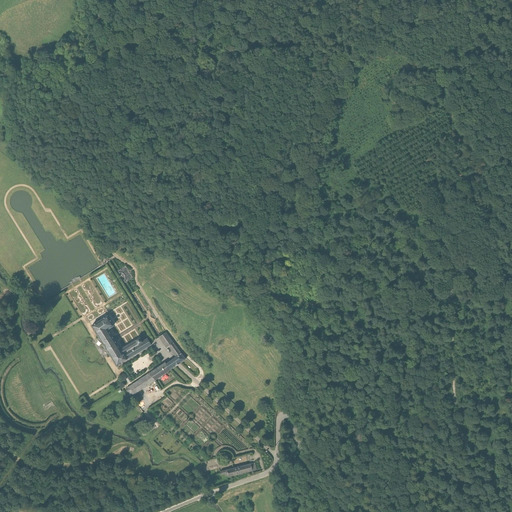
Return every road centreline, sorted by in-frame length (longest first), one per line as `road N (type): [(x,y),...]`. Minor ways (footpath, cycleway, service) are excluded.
road 1 (track): [(0,149),(89,221),(197,372),(196,387),(174,387),(146,406),(155,419),(205,472),(217,454),(251,456),(262,481)]
road 2 (track): [(511,279),(464,268),(450,283),(454,395),(499,511)]
road 3 (tertiary): [(330,511),(284,419),(272,474),(179,511)]
